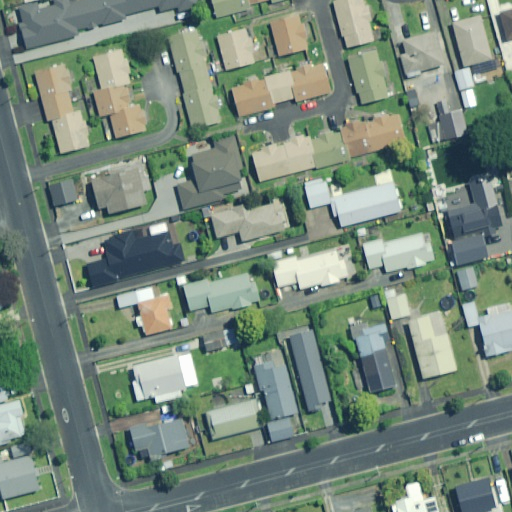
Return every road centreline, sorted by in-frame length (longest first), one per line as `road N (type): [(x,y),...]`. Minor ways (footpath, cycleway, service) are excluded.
road 1 (residential): [(139,511),(511,414)]
road 2 (residential): [(21,211),(102,511)]
